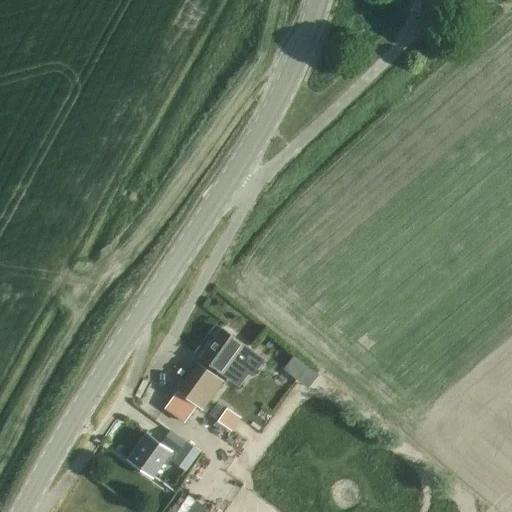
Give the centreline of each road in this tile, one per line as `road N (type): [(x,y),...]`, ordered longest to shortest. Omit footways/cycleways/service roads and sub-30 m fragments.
road 1 (tertiary): [(20,511),(225,184)]
road 2 (unclassified): [(225,184),(267,172),(409,32)]
road 3 (tertiary): [(225,184),(274,108),(317,0)]
